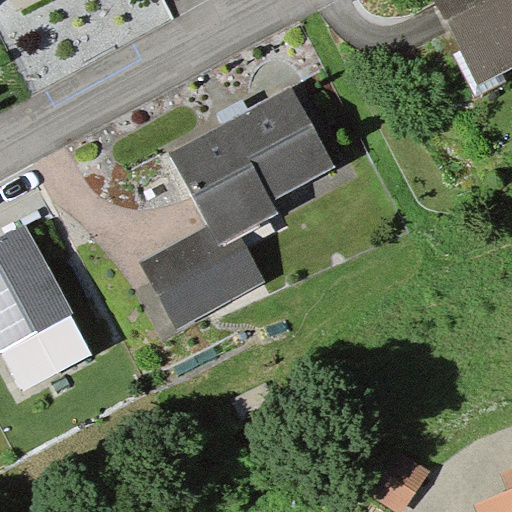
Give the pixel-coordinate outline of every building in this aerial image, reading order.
[(511,63),(511,0),(445,0),(488,77),(511,63)] [(334,168),(293,93),(182,154),(230,241),(277,216),(270,203),(334,168)] [(72,311),(27,223),(0,236),(0,345),(1,347),(72,311)] [(266,383),(232,400),(244,423),(278,406),(266,383)] [(368,493),(396,511),(402,511),(430,471),(398,449),(368,493)] [(511,511),(511,500),(481,511),(511,511)]
